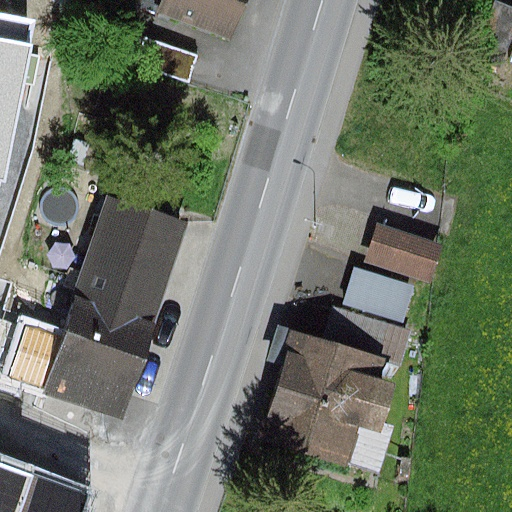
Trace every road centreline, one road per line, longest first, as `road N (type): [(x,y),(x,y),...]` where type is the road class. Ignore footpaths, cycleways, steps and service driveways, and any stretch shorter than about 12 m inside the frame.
road 1 (primary): [(171,473),(323,0)]
road 2 (residential): [(0,414),(171,473)]
